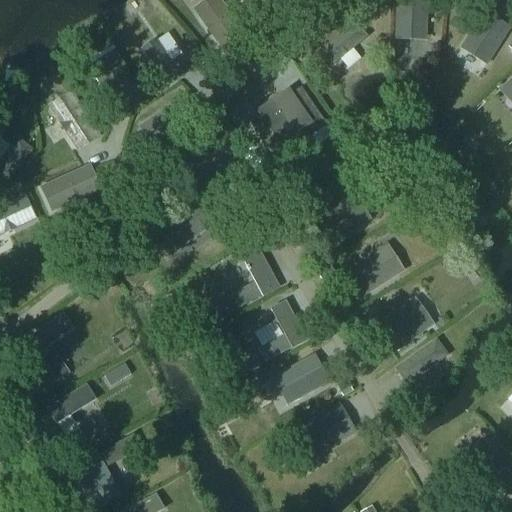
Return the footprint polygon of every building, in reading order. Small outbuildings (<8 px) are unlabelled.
[(198,15),(225,53),(245,39),(217,0),(209,0),(207,2),(206,5),(198,11),(198,15)] [(240,0),(266,35),(289,19),(276,0),(240,0)] [(316,0),(306,0),(297,9),(306,19),(321,5),(316,0)] [(427,0),(396,0),(395,44),(426,45),(427,0)] [(486,11),(462,47),(487,62),(511,27),(486,11)] [(367,42),(356,29),(317,61),(328,74),(367,42)] [(171,64),(155,41),(142,50),(167,87),(204,62),(194,48),(171,64)] [(139,90),(117,56),(90,74),(113,107),(139,90)] [(511,78),(501,89),(511,100),(511,78)] [(327,125),(301,87),(249,122),(276,160),(327,125)] [(101,143),(73,98),(49,113),(76,158),(101,143)] [(183,101),(137,133),(152,155),(198,123),(183,101)] [(31,152),(18,142),(0,164),(0,189),(1,190),(31,152)] [(89,170),(38,194),(49,219),(100,195),(89,170)] [(19,183),(11,187),(15,195),(24,191),(19,183)] [(159,223),(177,249),(233,211),(214,185),(159,223)] [(351,197),(312,224),(329,250),(368,223),(351,197)] [(24,199),(0,210),(0,240),(36,223),(24,199)] [(237,226),(247,239),(259,230),(250,217),(237,226)] [(402,275),(385,248),(344,274),(361,301),(402,275)] [(258,250),(241,262),(255,288),(220,308),(228,321),(262,302),(264,305),(281,293),(258,250)] [(324,285),(336,277),(329,266),(317,274),(324,285)] [(418,297),(374,328),(391,354),(435,324),(418,297)] [(284,334),(259,348),(267,362),(308,340),(287,302),(271,310),(284,334)] [(71,330),(60,314),(24,339),(34,354),(35,353),(56,384),(69,375),(49,345),(71,330)] [(363,329),(355,319),(345,326),(353,337),(363,329)] [(446,355),(434,338),(394,367),(405,383),(446,355)] [(254,352),(239,360),(246,374),(261,365),(254,352)] [(331,388),(316,361),(273,383),(288,412),(331,388)] [(125,365),(114,371),(121,382),(131,376),(125,365)] [(335,387),(341,399),(353,393),(346,381),(335,387)] [(96,398),(87,383),(48,406),(71,448),(87,440),(71,412),(96,398)] [(335,403),(285,431),(302,462),(353,434),(335,403)] [(511,491),(511,461),(490,436),(469,454),(506,497),(511,491)] [(118,495),(95,453),(79,461),(104,503),(118,495)] [(156,511),(163,508),(155,493),(119,511),(156,511)]
